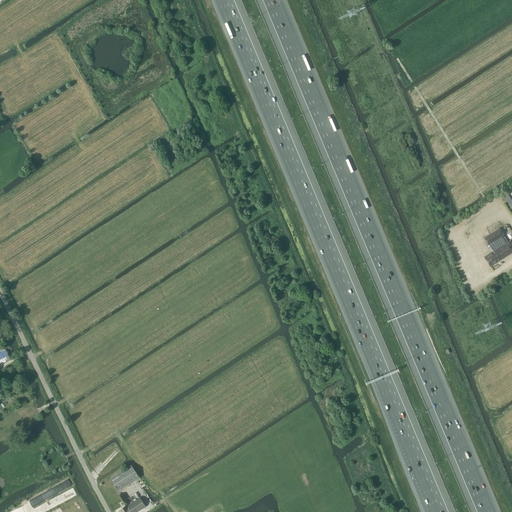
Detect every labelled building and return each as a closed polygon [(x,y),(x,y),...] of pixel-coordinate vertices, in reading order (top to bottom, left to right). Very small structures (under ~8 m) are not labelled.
[(499,228),(484,238),(489,245),(504,235),(499,228)] [(487,261),(490,267),(511,252),(511,243),(510,245),(508,242),(484,257),(485,259),(486,261),(487,261)] [(0,364),(9,360),(4,350),(0,352),(0,364)] [(131,465),(110,479),(118,491),(139,478),(131,465)] [(140,498),(127,506),(131,511),(136,511),(146,506),(140,498)]
